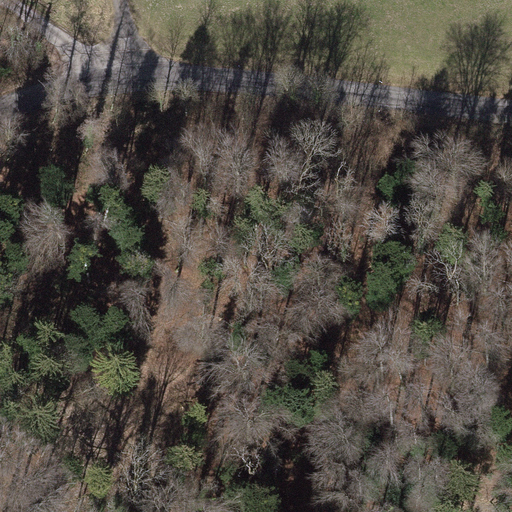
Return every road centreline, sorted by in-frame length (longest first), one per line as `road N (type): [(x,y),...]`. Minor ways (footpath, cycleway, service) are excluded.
road 1 (tertiary): [(511,110),(174,78),(75,88),(0,111)]
road 2 (track): [(5,0),(109,83)]
